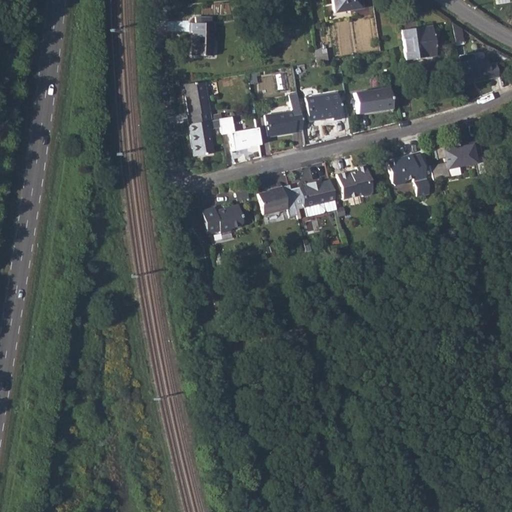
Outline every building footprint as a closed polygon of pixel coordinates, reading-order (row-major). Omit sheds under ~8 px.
[(282,0),(270,0),(272,8),(283,7),(282,0)] [(346,0),(331,0),(333,12),(349,10),(346,0)] [(358,0),(346,0),(349,10),(360,8),(358,0)] [(189,23),(189,31),(191,32),(190,55),(211,56),(212,24),(210,24),(210,18),(194,17),(194,23),(189,23)] [(430,26),(401,30),(405,60),(434,56),(430,26)] [(472,53),(456,56),(457,58),(462,83),(497,77),(495,62),(487,64),(486,57),(474,59),(472,53)] [(203,80),(182,84),(187,114),(186,115),(188,124),(208,121),(210,120),(203,80)] [(387,88),(352,93),(356,113),(373,111),(373,108),(390,105),(387,88)] [(336,93),(304,98),(307,121),(331,117),(332,119),(340,118),(336,93)] [(301,129),(298,108),(290,109),(290,110),(263,115),(267,137),(295,132),(295,130),(301,129)] [(218,119),(220,135),(230,133),(233,132),(230,117),(227,117),(218,119)] [(188,124),(186,124),(192,157),(212,153),(208,129),(209,129),(208,121),(188,124)] [(233,132),(230,133),(233,151),(247,147),(247,146),(258,144),(256,128),(233,132)] [(460,144),(455,145),(459,164),(474,160),(474,156),(480,154),(476,136),(459,140),(460,144)] [(448,142),(434,145),(436,157),(445,155),(446,159),(446,161),(439,163),(438,161),(429,163),(432,179),(442,177),(441,175),(446,174),(447,171),(448,170),(447,166),(459,164),(455,145),(449,147),(448,142)] [(410,152),(407,153),(413,180),(423,178),(418,152),(410,154),(410,152)] [(407,153),(399,155),(399,156),(404,177),(410,175),(414,196),(426,194),(423,178),(413,180),(407,153)] [(404,177),(399,156),(385,159),(388,180),(392,182),(402,180),(404,177)] [(349,171),(336,174),(342,199),(359,196),(362,197),(369,196),(369,195),(363,166),(356,168),(356,169),(357,171),(350,173),(349,171)] [(334,203),(330,182),(321,183),(320,181),(309,183),(310,186),(298,188),(303,209),(305,219),(323,215),(324,212),(327,214),(336,212),(334,203)] [(282,186),(277,187),(283,210),(287,209),(282,186)] [(283,210),(277,187),(272,189),(272,190),(258,193),(263,214),(283,210)] [(224,208),(221,209),(226,231),(231,230),(231,228),(242,225),(237,203),(223,206),(224,208)] [(214,205),(201,208),(207,233),(219,230),(220,232),(226,231),(221,209),(216,210),(215,208),(214,205)]
